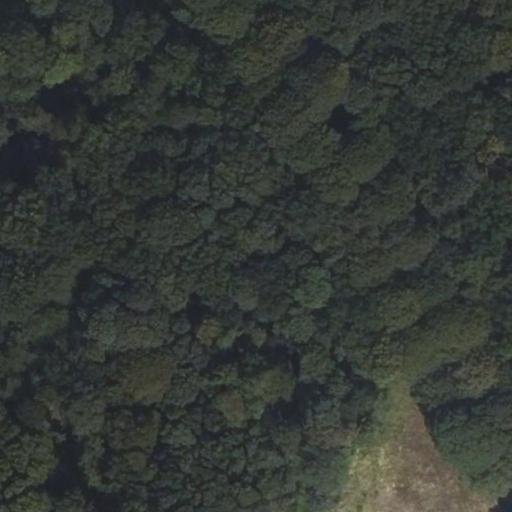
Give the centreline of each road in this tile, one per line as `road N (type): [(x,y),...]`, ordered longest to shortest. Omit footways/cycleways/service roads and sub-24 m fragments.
road 1 (track): [(397,0),(0,467)]
road 2 (track): [(511,466),(235,0)]
